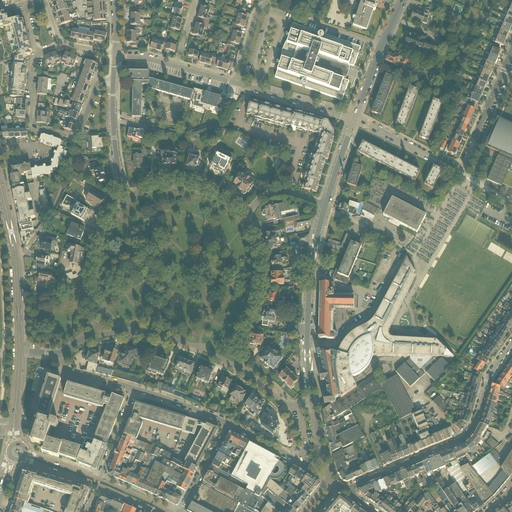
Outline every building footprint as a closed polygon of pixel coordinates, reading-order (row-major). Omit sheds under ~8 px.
[(63,0),(61,0),(52,4),(52,6),(53,6),(54,6),(55,8),(65,5),(63,0)] [(352,18),(352,19),(353,19),(353,20),(355,20),(354,21),(353,26),(367,30),(373,11),(374,11),(375,11),(375,10),(376,10),(376,9),(376,8),(376,7),(375,7),(376,0),(361,0),(356,17),(354,17),(353,17),(353,18),(352,18)] [(179,16),(180,16),(183,7),(181,6),(181,3),(178,2),(175,2),(173,8),(176,8),(174,14),(179,16)] [(55,11),(55,12),(55,14),(56,14),(66,10),(67,10),(65,5),(55,8),(56,11),(55,11)] [(201,6),(199,12),(208,14),(209,11),(212,12),(213,6),(211,6),(207,5),(206,8),(201,6)] [(430,6),(429,8),(424,6),(422,13),(414,10),(414,12),(413,12),(411,17),(412,17),(411,18),(421,22),(426,24),(427,24),(428,21),(427,20),(430,13),(434,14),(435,14),(436,14),(436,13),(434,12),(431,10),(433,7),(430,6)] [(20,21),(20,18),(18,18),(15,9),(9,11),(7,11),(0,12),(0,25),(9,24),(24,21),(23,20),(20,21)] [(67,12),(66,10),(56,14),(57,17),(56,17),(56,18),(57,20),(70,15),(68,12),(67,12)] [(237,20),(246,22),(247,16),(243,15),(244,12),(239,11),(237,10),(235,16),(238,16),(237,20)] [(135,14),(131,14),(131,20),(140,20),(140,17),(143,17),(143,11),(142,11),(137,11),(135,11),(135,14)] [(199,12),(198,18),(202,19),(203,19),(202,22),(208,24),(210,18),(207,18),(208,14),(199,12)] [(181,25),(183,20),(179,19),(179,16),(174,14),(172,13),(170,19),(173,20),(172,23),(181,25)] [(60,26),(71,22),(70,19),(71,18),(70,15),(57,20),(57,22),(58,23),(59,22),(60,26)] [(500,22),(511,27),(511,25),(511,19),(504,16),(503,15),(500,21),(500,22)] [(131,20),(131,25),(135,26),(134,29),(139,29),(142,29),(143,24),(140,23),(140,20),(131,20)] [(240,27),(244,28),(246,22),(237,20),(236,23),(233,22),(232,28),(239,30),(240,27)] [(30,43),(29,39),(28,38),(29,38),(26,28),(25,29),(24,21),(9,24),(16,52),(13,53),(14,58),(27,55),(30,55),(29,51),(32,51),(30,43)] [(196,24),(194,29),(203,32),(204,28),(207,29),(208,24),(202,22),(201,25),(200,25),(196,24)] [(497,28),(501,29),(509,33),(511,27),(500,22),(497,28)] [(175,30),(179,31),(181,25),(172,23),(171,26),(168,25),(167,31),(175,33),(175,30)] [(294,24),(278,70),(275,78),(342,101),(349,81),(344,80),(349,65),(354,67),(361,47),(294,24)] [(131,32),(127,31),(127,37),(136,38),(136,34),(139,34),(139,29),(134,29),(131,28),(131,32)] [(241,39),(242,34),(238,33),(239,30),(232,28),(230,33),(233,34),(232,37),(241,39)] [(194,29),(193,35),(197,36),(196,39),(203,41),(205,36),(202,35),(203,32),(194,29)] [(506,40),(509,33),(501,29),(499,32),(498,32),(497,35),(506,40)] [(406,39),(404,45),(413,48),(412,51),(417,52),(418,49),(423,51),(423,50),(430,53),(431,51),(435,52),(438,53),(440,48),(437,47),(434,45),(434,44),(431,44),(424,42),(425,38),(421,37),(421,36),(421,35),(420,35),(419,35),(418,39),(410,36),(407,34),(406,34),(405,34),(405,35),(404,35),(404,36),(404,37),(404,38),(405,38),(406,39)] [(503,46),(506,40),(497,35),(495,35),(493,42),(494,42),(493,45),(499,47),(500,45),(503,46)] [(150,49),(156,50),(159,41),(159,39),(150,36),(148,44),(151,45),(150,49)] [(132,47),(139,47),(139,41),(136,41),(136,38),(127,37),(127,43),(132,44),(132,47)] [(235,44),(239,45),(241,39),(232,37),(231,40),(228,40),(227,45),(234,47),(235,44)] [(159,41),(156,50),(162,52),(163,47),(166,47),(167,44),(168,41),(162,39),(162,42),(159,41)] [(174,52),(177,43),(174,42),(173,45),(167,44),(166,47),(165,50),(174,52)] [(489,46),(486,52),(489,53),(489,54),(490,55),(498,58),(500,54),(499,53),(500,51),(497,50),(499,47),(493,45),(492,48),(489,46)] [(194,48),(191,47),(188,56),(197,58),(198,56),(199,53),(198,53),(193,51),(194,48)] [(199,62),(205,64),(207,55),(204,54),(205,51),(199,50),(198,53),(199,53),(198,56),(200,57),(199,62)] [(44,57),(46,61),(48,68),(50,67),(51,67),(58,65),(57,64),(61,63),(61,54),(59,54),(59,56),(58,57),(56,52),(44,57)] [(76,60),(78,57),(66,52),(64,56),(63,56),(63,54),(61,54),(61,63),(65,64),(64,65),(71,67),(71,66),(74,67),(76,60)] [(205,64),(210,66),(211,62),(214,63),(217,55),(211,53),(210,56),(207,55),(205,64)] [(386,57),(385,59),(386,61),(395,65),(398,58),(399,56),(395,54),(394,56),(389,54),(388,57),(386,57)] [(13,60),(13,62),(13,64),(12,64),(10,86),(11,86),(10,97),(24,98),(25,86),(26,86),(27,76),(27,71),(28,61),(27,57),(27,55),(14,58),(13,59),(13,60)] [(217,63),(216,67),(222,69),(225,60),(221,59),(222,56),(217,55),(214,63),(217,63)] [(490,55),(487,61),(495,65),(498,58),(490,55)] [(228,70),(229,65),(232,66),(234,60),(228,58),(228,61),(225,60),(222,69),(228,70)] [(94,72),(95,69),(96,67),(97,67),(98,65),(85,60),(81,70),(94,75),(95,74),(95,73),(95,72),(94,72)] [(487,61),(484,68),(492,71),(495,65),(487,61)] [(484,68),(481,74),(489,77),(492,71),(484,68)] [(93,77),(94,77),(94,75),(81,70),(80,73),(79,78),(78,80),(91,85),(91,83),(91,82),(90,82),(92,78),(92,77),(93,77)] [(431,70),(428,77),(435,81),(439,74),(431,70)] [(144,72),(129,71),(128,83),(130,83),(130,82),(133,82),(132,117),(142,117),(142,88),(147,88),(191,101),(193,91),(149,79),(149,72),(144,72)] [(481,74),(479,80),(487,84),(489,77),(481,74)] [(474,79),(472,85),(473,86),(476,87),(484,90),(487,84),(479,80),(478,80),(474,79)] [(87,92),(87,91),(87,90),(88,87),(89,87),(90,87),(91,85),(78,80),(77,83),(75,87),(74,91),(87,95),(88,93),(87,92)] [(384,82),(369,115),(401,130),(416,96),(404,91),(391,121),(389,120),(391,116),(386,113),(383,118),(382,117),(396,87),(384,82)] [(481,97),(484,90),(476,87),(473,86),(472,85),(470,91),(472,92),(471,93),(472,93),(481,97)] [(223,110),(225,100),(226,98),(205,92),(194,88),(193,91),(191,101),(190,102),(193,103),(193,106),(209,111),(210,107),(223,110)] [(87,95),(74,91),(70,101),(83,105),(84,103),(84,102),(83,102),(83,100),(84,100),(85,97),(85,98),(86,97),(86,96),(87,95)] [(459,98),(457,101),(466,105),(468,106),(475,109),(477,103),(478,103),(481,97),(473,93),(470,100),(467,98),(466,101),(459,98)] [(70,103),(64,101),(56,99),(55,101),(54,105),(64,108),(63,109),(70,112),(70,111),(75,113),(79,115),(83,107),(73,104),(72,106),(70,106),(71,105),(70,104),(70,103)] [(262,103),(257,102),(251,100),(246,115),(257,118),(262,103)] [(273,106),(268,105),(262,103),(257,118),(257,120),(268,123),(273,106)] [(433,104),(430,109),(438,113),(441,108),(433,104)] [(284,110),(279,108),(273,106),(268,123),(279,126),(284,110)] [(475,109),(468,106),(465,112),(472,115),(475,109)] [(50,113),(48,113),(49,110),(42,109),(42,113),(38,112),(37,118),(49,119),(50,119),(50,113)] [(430,109),(428,113),(436,118),(438,113),(430,109)] [(60,110),(60,111),(59,114),(60,115),(64,117),(64,116),(77,121),(79,115),(75,113),(70,111),(70,112),(69,114),(60,110)] [(295,113),(289,111),(284,110),(279,126),(290,129),(291,128),(290,128),(295,113)] [(306,115),(301,113),(295,111),(295,113),(290,128),(291,128),(302,131),(302,129),(306,115)] [(470,121),(472,115),(465,112),(463,118),(470,121)] [(428,113),(425,118),(433,123),(436,118),(428,113)] [(317,118),(312,116),(306,115),(302,129),(313,132),(317,118)] [(67,124),(75,127),(77,121),(64,116),(64,117),(63,119),(67,121),(67,124)] [(5,118),(0,118),(0,122),(3,139),(9,138),(10,138),(8,131),(5,118)] [(47,127),(48,124),(49,119),(37,118),(37,123),(41,124),(41,127),(47,127)] [(317,118),(313,132),(319,134),(320,133),(332,137),(334,132),(331,127),(328,121),(322,120),(320,119),(317,118)] [(425,118),(422,123),(425,124),(427,126),(430,127),(431,127),(433,123),(425,118)] [(467,127),(470,121),(463,118),(460,123),(460,124),(467,127)] [(511,125),(510,124),(509,124),(504,122),(505,121),(504,121),(504,122),(499,120),(500,119),(499,119),(499,120),(497,119),(498,118),(497,118),(484,147),(485,147),(500,153),(498,156),(488,180),(487,180),(487,181),(501,187),(501,186),(501,185),(511,189),(511,125)] [(71,135),(73,131),(75,127),(67,124),(57,120),(55,123),(58,124),(64,127),(64,129),(65,129),(63,132),(71,135)] [(458,129),(465,132),(467,127),(460,124),(460,123),(458,122),(455,128),(458,129)] [(127,137),(133,138),(139,140),(139,138),(142,139),(145,132),(138,130),(139,127),(135,126),(134,126),(133,129),(129,128),(127,137)] [(462,138),(465,132),(458,129),(455,135),(462,138)] [(418,131),(414,139),(419,142),(423,134),(418,131)] [(316,144),(316,145),(331,149),(332,143),(333,141),(334,138),(332,137),(320,133),(319,134),(316,144)] [(10,173),(11,176),(11,179),(10,179),(11,184),(12,184),(13,187),(22,185),(20,174),(21,174),(21,176),(24,175),(24,174),(25,173),(27,180),(33,179),(33,177),(35,177),(41,175),(41,177),(44,177),(44,175),(51,173),(54,173),(53,171),(53,168),(56,168),(59,169),(61,162),(63,162),(64,159),(62,159),(65,151),(65,149),(61,147),(63,142),(61,141),(61,140),(54,138),(54,136),(51,135),(51,137),(43,134),(43,135),(41,134),(39,140),(45,142),(44,144),(54,148),(55,147),(57,148),(56,152),(55,152),(50,166),(46,167),(46,165),(33,168),(31,168),(30,163),(11,167),(13,173),(10,173)] [(83,137),(81,141),(89,140),(89,143),(87,143),(88,153),(93,152),(92,149),(96,148),(96,146),(103,146),(103,139),(102,139),(102,134),(96,135),(96,137),(92,137),(92,136),(83,137)] [(423,134),(419,142),(424,144),(428,136),(423,134)] [(460,144),(462,138),(455,135),(453,134),(451,140),(453,141),(460,144)] [(428,136),(424,144),(429,147),(433,139),(428,136)] [(360,141),(358,162),(379,163),(381,142),(360,141)] [(457,149),(460,144),(453,141),(450,146),(457,149)] [(328,160),(329,154),(331,149),(316,145),(316,144),(314,144),(311,155),(326,160),(328,160)] [(446,148),(445,151),(448,152),(451,154),(454,156),(454,155),(455,155),(457,149),(450,146),(447,145),(446,148)] [(219,148),(217,153),(210,167),(215,169),(216,170),(215,170),(216,171),(218,172),(219,172),(219,171),(220,172),(220,171),(222,167),(221,167),(228,152),(219,148)] [(147,161),(143,161),(143,158),(142,158),(142,157),(148,157),(148,150),(142,150),(142,151),(141,151),(142,156),(134,156),(134,161),(132,161),(132,164),(134,164),(134,169),(135,169),(135,170),(139,170),(139,169),(143,169),(142,168),(148,168),(147,161)] [(158,161),(158,163),(160,164),(163,164),(163,166),(176,166),(176,152),(175,152),(175,151),(171,151),(171,152),(161,153),(161,158),(163,158),(163,159),(160,159),(158,161)] [(191,154),(190,157),(187,167),(188,168),(190,169),(190,168),(196,170),(197,168),(198,169),(201,162),(199,161),(200,156),(191,154)] [(322,171),(324,165),(326,160),(311,155),(309,155),(306,166),(322,171)] [(406,160),(399,173),(411,180),(413,174),(418,177),(416,180),(442,194),(448,182),(418,166),(406,160)] [(96,163),(91,164),(90,164),(93,176),(95,175),(97,182),(106,180),(103,168),(98,170),(96,163)] [(354,164),(348,184),(361,188),(367,167),(354,164)] [(319,182),(321,176),(322,171),(306,166),(303,177),(305,177),(319,182)] [(88,183),(87,182),(73,173),(71,176),(87,186),(88,183)] [(253,180),(251,179),(250,179),(246,176),(245,177),(241,175),(235,185),(238,187),(237,188),(241,191),(241,193),(243,195),(245,194),(247,192),(248,193),(255,184),(253,183),(254,181),(253,181),(253,180)] [(316,193),(318,187),(319,182),(305,177),(302,188),(316,193)] [(17,210),(29,208),(28,202),(31,201),(32,200),(31,197),(30,196),(27,196),(24,185),(22,185),(13,187),(13,189),(13,191),(13,193),(17,210)] [(344,192),(353,195),(355,196),(357,191),(363,194),(365,191),(356,188),(347,185),(344,192)] [(99,208),(101,205),(105,199),(105,200),(107,198),(101,195),(101,196),(93,191),(93,190),(92,189),(90,188),(89,190),(88,189),(83,197),(87,200),(86,201),(99,208)] [(48,208),(50,201),(48,202),(45,189),(39,191),(44,214),(45,214),(48,208)] [(80,200),(82,197),(74,191),(72,194),(80,200)] [(68,197),(63,206),(68,209),(72,210),(74,211),(71,215),(82,220),(85,222),(87,218),(86,217),(87,215),(89,215),(91,211),(88,210),(79,205),(80,204),(73,200),(73,199),(69,197),(69,198),(68,197)] [(392,198),(383,215),(390,219),(390,220),(390,221),(390,222),(391,222),(391,223),(392,223),(393,223),(394,223),(395,223),(395,222),(400,224),(417,233),(426,216),(392,198)] [(267,217),(268,221),(276,219),(276,221),(282,219),(279,206),(278,206),(277,205),(273,206),(272,204),(266,205),(266,209),(265,209),(263,211),(264,211),(263,212),(262,213),(262,215),(264,216),(266,216),(266,217),(267,217)] [(353,215),(354,212),(355,208),(341,204),(340,206),(339,206),(338,209),(339,209),(339,210),(353,215)] [(20,229),(20,232),(20,233),(30,231),(33,231),(33,230),(34,230),(31,219),(34,218),(35,217),(34,213),(33,213),(30,213),(29,208),(17,210),(20,227),(20,229)] [(363,210),(361,216),(372,221),(374,216),(363,210)] [(312,225),(314,217),(294,222),(295,229),(312,225)] [(82,231),(83,228),(72,224),(68,235),(81,240),(84,232),(82,231)] [(365,228),(360,240),(346,234),(341,247),(345,249),(344,253),(346,254),(340,269),(337,268),(332,279),(338,281),(341,282),(347,285),(350,278),(348,278),(361,247),(363,248),(370,230),(365,228)] [(269,245),(271,251),(277,249),(277,246),(282,245),(280,238),(282,238),(280,230),(279,231),(279,229),(275,230),(275,232),(269,233),(265,234),(266,241),(267,246),(269,245)] [(22,243),(26,244),(32,236),(31,235),(30,231),(20,233),(22,243)] [(307,243),(309,234),(297,237),(296,234),(294,235),(297,245),(299,245),(304,244),(307,243)] [(43,239),(41,249),(51,250),(52,241),(56,241),(57,237),(46,235),(46,238),(46,240),(43,239)] [(72,266),(73,269),(75,269),(77,267),(80,253),(85,254),(85,249),(79,248),(79,246),(74,245),(74,246),(70,246),(68,253),(72,253),(70,264),(72,264),(72,266)] [(280,254),(275,255),(275,258),(271,259),(271,261),(272,266),(271,266),(272,269),(279,267),(279,265),(282,264),(283,264),(283,265),(284,266),(287,265),(288,263),(288,259),(286,258),(285,256),(288,255),(287,251),(280,253),(280,254)] [(49,257),(37,255),(36,266),(45,267),(46,260),(48,261),(49,257)] [(323,373),(320,374),(319,374),(320,381),(325,380),(328,396),(323,397),(324,405),(334,403),(335,402),(334,398),(340,397),(340,398),(356,387),(351,377),(353,376),(355,376),(356,375),(358,374),(360,373),(361,372),(363,371),(364,369),(366,368),(367,366),(367,365),(368,365),(368,364),(369,363),(369,362),(370,361),(371,359),(371,357),(371,356),(372,355),(410,356),(410,359),(396,372),(410,388),(425,374),(420,369),(421,368),(435,382),(450,367),(440,357),(454,357),(436,340),(398,338),(397,338),(396,338),(395,337),(394,336),(393,336),(392,335),(392,334),(391,333),(391,332),(390,331),(390,330),(390,329),(390,328),(390,327),(391,326),(391,325),(416,274),(406,257),(375,315),(374,316),(373,318),(372,319),(371,321),(370,322),(368,323),(367,324),(365,325),(363,326),(361,327),(359,328),(358,329),(356,330),(354,331),(353,331),(352,332),(351,333),(350,334),(349,335),(348,336),(347,337),(346,338),(345,339),(344,340),(343,341),(342,342),(342,344),(341,345),(340,346),(340,347),(339,349),(338,350),(338,351),(337,353),(337,354),(329,351),(329,349),(319,351),(316,351),(318,358),(320,357),(321,360),(323,373)] [(56,280),(51,274),(50,275),(43,273),(43,272),(40,271),(39,280),(52,282),(53,282),(56,280)] [(282,274),(272,274),(272,280),(272,281),(270,281),(270,285),(272,285),(277,285),(280,285),(284,285),(284,279),(285,279),(286,277),(286,275),(284,274),(282,274)] [(351,296),(335,295),(334,295),(334,283),(328,283),(320,283),(319,283),(319,311),(334,311),(334,308),(354,308),(354,296),(351,296)] [(268,297),(268,302),(282,304),(283,299),(280,298),(280,293),(277,293),(277,291),(274,291),(274,292),(270,292),(270,298),(268,297)] [(511,310),(504,305),(503,307),(507,311),(506,313),(511,317),(511,310)] [(263,321),(262,326),(268,327),(269,322),(275,323),(275,318),(277,318),(278,315),(279,316),(280,312),(281,312),(281,311),(268,309),(268,311),(264,311),(264,316),(262,316),(261,321),(263,321)] [(334,311),(319,311),(318,338),(320,338),(320,339),(334,339),(337,336),(337,331),(333,331),(334,311)] [(505,320),(511,325),(511,317),(506,313),(504,312),(502,314),(506,317),(505,320)] [(511,325),(511,326),(511,325),(505,320),(503,323),(499,320),(497,322),(509,330),(510,328),(511,328),(511,327),(511,325)] [(498,330),(505,335),(506,334),(507,334),(508,333),(508,332),(509,330),(497,322),(495,321),(494,323),(495,324),(499,327),(498,330)] [(299,336),(298,324),(293,324),(288,324),(287,334),(292,335),(299,336)] [(505,336),(505,335),(498,330),(496,332),(492,329),(492,330),(490,328),(488,331),(502,340),(503,338),(504,338),(505,337),(505,336)] [(264,338),(267,339),(268,336),(263,335),(264,333),(256,331),(255,334),(251,333),(250,339),(251,339),(262,341),(262,340),(263,340),(264,338)] [(501,342),(502,340),(488,331),(487,333),(488,334),(493,337),(491,340),(499,345),(499,344),(500,344),(501,343),(501,342)] [(474,339),(481,344),(484,346),(482,349),(484,350),(491,355),(492,354),(493,354),(494,353),(494,352),(495,350),(481,341),(475,337),(474,339)] [(267,342),(267,339),(264,338),(263,340),(262,340),(262,341),(251,339),(250,345),(251,346),(253,347),(254,346),(255,346),(255,345),(260,346),(262,346),(265,348),(266,346),(268,343),(267,342)] [(498,346),(499,345),(491,340),(489,343),(485,340),(483,338),(481,341),(495,350),(496,348),(497,348),(498,347),(498,346)] [(260,360),(265,363),(270,357),(270,356),(273,352),(274,352),(273,351),(274,350),(274,348),(272,347),(270,347),(269,348),(266,346),(265,348),(262,352),(263,353),(260,356),(262,358),(260,360)] [(138,356),(139,351),(135,350),(135,349),(128,347),(126,347),(124,354),(123,354),(122,357),(123,357),(121,362),(124,363),(123,364),(128,366),(129,365),(131,366),(134,357),(136,358),(136,356),(138,356)] [(479,347),(477,350),(475,349),(474,351),(475,352),(488,360),(489,358),(490,358),(491,357),(491,356),(491,355),(484,350),(482,349),(479,347)] [(106,353),(105,352),(103,358),(104,358),(103,361),(113,364),(117,352),(116,351),(117,350),(113,349),(113,350),(107,349),(106,353)] [(87,365),(86,371),(96,373),(98,368),(96,367),(100,354),(94,352),(94,351),(91,350),(90,351),(89,351),(88,357),(84,355),(83,360),(86,361),(88,362),(87,365)] [(270,367),(274,370),(276,368),(277,369),(281,365),(279,363),(283,359),(278,355),(278,356),(273,352),(270,356),(270,357),(265,363),(264,364),(265,364),(264,366),(264,367),(266,368),(267,368),(269,367),(270,367)] [(474,355),(478,358),(477,360),(485,365),(486,364),(486,363),(487,363),(487,362),(486,362),(488,360),(475,352),(474,355)] [(157,374),(164,376),(166,371),(164,370),(167,362),(161,360),(155,358),(153,363),(151,363),(148,373),(156,376),(157,374)] [(177,365),(175,369),(175,370),(182,373),(187,361),(179,358),(178,361),(177,361),(176,365),(177,365)] [(477,360),(476,360),(472,365),(476,368),(480,371),(481,370),(481,371),(483,368),(482,368),(485,365),(477,360)] [(193,367),(194,364),(187,361),(182,373),(186,375),(187,373),(191,375),(194,367),(193,367)] [(98,368),(96,373),(111,377),(113,371),(102,369),(103,364),(99,363),(98,368)] [(201,367),(196,379),(195,382),(200,384),(201,382),(204,383),(209,384),(210,380),(212,380),(213,377),(214,376),(212,375),(214,369),(214,367),(210,366),(209,367),(208,370),(201,367)] [(511,371),(507,368),(503,373),(510,378),(511,375),(511,371)] [(282,381),(291,388),(292,389),(291,388),(298,381),(294,377),(295,376),(286,369),(279,377),(283,380),(282,381)] [(468,373),(467,376),(481,380),(482,375),(479,373),(475,369),(474,369),(472,374),(468,373)] [(500,378),(507,383),(511,378),(510,378),(503,373),(503,374),(502,374),(501,375),(501,376),(500,378)] [(379,384),(378,381),(375,375),(343,397),(334,403),(329,407),(322,411),(324,418),(325,425),(336,417),(349,409),(377,391),(385,391),(386,393),(395,411),(399,420),(416,411),(397,375),(379,384)] [(49,376),(36,418),(40,419),(39,422),(40,424),(36,426),(35,431),(36,432),(33,442),(45,446),(44,452),(59,457),(60,454),(76,460),(76,461),(81,447),(62,442),(61,444),(47,440),(51,428),(57,429),(58,423),(48,420),(50,414),(49,413),(60,379),(49,376)] [(466,379),(468,380),(467,382),(470,383),(479,386),(481,380),(467,376),(466,379)] [(228,390),(231,381),(231,380),(227,378),(227,379),(222,377),(220,382),(217,388),(221,390),(223,387),(228,390)] [(509,384),(507,384),(507,383),(500,378),(499,379),(498,379),(497,380),(497,381),(496,384),(501,386),(504,388),(505,389),(506,388),(508,388),(508,389),(509,388),(509,387),(509,386),(509,384)] [(158,382),(158,383),(157,387),(155,386),(154,389),(161,391),(164,385),(164,384),(158,382)] [(468,391),(477,394),(479,386),(470,383),(468,391)] [(496,384),(493,383),(491,389),(499,391),(501,386),(496,384)] [(112,395),(111,397),(67,384),(64,395),(94,404),(94,405),(102,408),(103,403),(109,405),(105,415),(95,441),(106,446),(107,445),(105,445),(106,443),(115,419),(123,399),(112,395)] [(176,390),(164,385),(161,391),(173,395),(176,390)] [(246,395),(244,394),(245,392),(241,389),(241,387),(238,385),(236,386),(231,394),(231,396),(232,396),(229,400),(236,405),(239,401),(241,402),(246,395)] [(499,392),(499,391),(491,389),(489,395),(497,397),(498,395),(504,397),(505,394),(499,392)] [(187,395),(176,390),(173,395),(185,400),(187,395)] [(475,400),(477,394),(468,391),(467,394),(463,393),(462,396),(464,397),(464,396),(475,400)] [(498,400),(499,401),(502,402),(503,399),(498,398),(497,397),(489,395),(487,401),(496,404),(498,400)] [(462,403),(473,406),(475,400),(464,396),(464,397),(462,403)] [(246,405),(247,406),(245,409),(249,412),(251,409),(258,401),(252,397),(250,397),(248,400),(249,402),(246,405)] [(413,402),(416,409),(424,405),(421,398),(413,402)] [(443,401),(441,399),(435,404),(438,408),(442,405),(441,403),(443,401)] [(261,407),(263,405),(261,404),(258,401),(251,409),(251,410),(249,412),(253,416),(255,413),(258,416),(261,413),(260,412),(260,411),(260,410),(261,410),(262,409),(262,408),(261,407)] [(496,404),(487,401),(486,407),(494,410),(495,407),(501,408),(501,405),(496,404)] [(463,410),(472,412),(473,406),(462,403),(459,402),(458,405),(464,407),(463,410)] [(136,404),(132,415),(133,415),(125,435),(124,434),(123,435),(135,440),(135,439),(137,436),(141,424),(138,423),(140,417),(182,430),(186,419),(136,404)] [(401,423),(414,417),(413,415),(422,411),(424,410),(423,407),(416,411),(410,414),(399,420),(396,422),(402,436),(404,440),(407,439),(401,424),(401,423)] [(486,407),(484,413),(492,416),(492,415),(493,412),(499,414),(500,411),(494,410),(486,407)] [(456,414),(457,414),(470,418),(472,412),(463,410),(462,413),(457,411),(456,414)] [(429,428),(422,411),(413,415),(414,417),(420,431),(417,432),(421,441),(423,440),(428,438),(429,437),(426,429),(429,428)] [(482,419),(491,422),(492,418),(497,420),(498,417),(492,415),(492,416),(484,413),(482,419)] [(467,423),(470,418),(457,414),(456,417),(457,417),(456,420),(458,421),(467,423)] [(266,416),(264,420),(266,421),(262,428),(273,436),(280,426),(278,424),(279,424),(278,423),(277,422),(276,422),(276,423),(269,417),(268,418),(266,416)] [(338,421),(336,417),(325,425),(325,430),(334,427),(339,425),(342,423),(344,422),(346,421),(345,421),(344,418),(338,421)] [(362,434),(361,432),(356,422),(354,418),(353,417),(346,421),(345,421),(346,421),(344,422),(348,431),(343,433),(343,434),(336,437),(328,440),(332,453),(360,439),(361,441),(365,439),(362,434)] [(205,423),(193,420),(186,418),(186,419),(182,430),(182,432),(194,435),(197,426),(202,427),(202,428),(204,429),(186,462),(197,469),(219,428),(218,427),(207,422),(205,423)] [(488,427),(491,422),(482,419),(480,424),(488,427)] [(454,425),(460,432),(464,429),(463,429),(466,425),(467,423),(458,421),(457,423),(454,425)] [(483,440),(488,432),(486,431),(487,428),(488,427),(480,424),(474,434),(482,441),(485,444),(487,442),(485,441),(483,440)] [(325,430),(327,435),(336,432),(341,429),(339,425),(334,427),(325,430)] [(453,433),(451,428),(444,431),(448,439),(452,438),(452,436),(454,435),(453,433)] [(343,434),(343,433),(342,432),(341,429),(336,432),(327,435),(328,440),(336,437),(343,434)] [(236,435),(231,433),(229,434),(225,442),(232,446),(233,444),(231,444),(232,443),(236,435)] [(371,436),(384,466),(392,463),(388,453),(388,452),(383,454),(374,433),(371,434),(371,436)] [(474,435),(470,440),(479,450),(480,448),(481,448),(478,445),(482,441),(474,434),(474,435)] [(130,441),(134,443),(135,443),(136,440),(135,440),(123,435),(121,441),(129,444),(130,441)] [(237,447),(242,438),(236,435),(232,443),(231,444),(233,444),(234,445),(231,451),(232,451),(231,452),(235,454),(238,448),(237,447)] [(400,448),(404,458),(410,455),(407,447),(404,441),(404,440),(402,436),(399,437),(403,447),(400,448)] [(106,446),(95,441),(90,439),(86,438),(84,443),(76,461),(77,461),(77,463),(97,471),(106,446)] [(249,442),(242,438),(237,447),(238,448),(235,454),(241,458),(241,457),(242,456),(241,456),(243,454),(243,453),(244,451),(245,451),(245,450),(244,450),(246,448),(246,447),(247,445),(248,445),(247,445),(249,442)] [(498,445),(490,438),(487,442),(485,444),(492,450),(498,445)] [(132,449),(139,452),(145,455),(146,453),(149,446),(136,440),(135,443),(133,446),(132,449)] [(398,460),(404,458),(400,448),(397,449),(393,440),(390,441),(398,460)] [(465,444),(470,452),(475,448),(477,451),(479,450),(470,440),(465,444)] [(132,449),(133,446),(129,444),(121,441),(119,446),(127,450),(128,447),(132,449)] [(392,463),(398,460),(390,441),(387,442),(391,452),(388,453),(392,463)] [(211,469),(209,472),(230,483),(231,483),(234,485),(238,487),(239,487),(243,490),(244,490),(250,493),(251,494),(252,494),(255,496),(259,498),(260,497),(263,492),(265,488),(266,487),(268,483),(270,479),(271,479),(273,480),(276,480),(278,480),(280,479),(282,477),(284,475),(285,473),(285,470),(284,467),(282,464),(280,463),(278,462),(280,459),(275,456),(256,446),(249,442),(247,445),(248,445),(247,445),(246,447),(246,448),(244,450),(245,450),(245,451),(244,451),(243,453),(243,454),(241,456),(242,456),(241,457),(241,458),(240,459),(240,460),(238,462),(239,462),(238,463),(237,465),(237,466),(235,468),(236,468),(235,469),(235,470),(234,471),(233,473),(233,474),(232,476),(227,474),(219,469),(212,466),(211,469)] [(230,450),(231,451),(234,445),(233,444),(232,446),(225,442),(222,446),(230,450)] [(411,445),(407,447),(410,455),(415,453),(419,452),(423,450),(420,443),(416,445),(412,446),(411,445)] [(469,452),(470,452),(465,444),(459,448),(466,458),(470,462),(472,461),(467,454),(469,453),(469,452)] [(130,454),(131,451),(127,450),(119,446),(117,452),(125,455),(126,452),(130,454)] [(161,450),(149,446),(146,453),(152,455),(137,488),(142,490),(156,462),(161,465),(164,459),(159,456),(161,450)] [(232,451),(231,451),(230,450),(222,446),(219,453),(238,463),(239,462),(238,462),(240,460),(240,459),(241,458),(235,454),(231,452),(232,451)] [(345,450),(333,456),(334,461),(345,457),(356,452),(354,446),(345,450)] [(464,459),(466,458),(459,448),(452,451),(457,461),(460,460),(464,459)] [(130,454),(129,457),(128,459),(127,462),(126,465),(125,467),(124,467),(119,480),(126,483),(134,465),(136,461),(139,452),(132,449),(131,451),(130,454)] [(159,456),(164,459),(194,475),(197,469),(186,462),(167,452),(161,450),(159,456)] [(501,468),(509,478),(511,473),(511,450),(505,461),(501,468)] [(445,453),(439,456),(442,461),(445,467),(451,478),(453,481),(454,483),(455,484),(460,491),(464,488),(463,486),(466,483),(465,483),(467,482),(466,480),(467,480),(462,472),(460,468),(459,465),(457,461),(452,451),(445,453)] [(128,459),(129,457),(125,455),(117,452),(115,457),(123,460),(124,458),(128,459)] [(145,455),(139,452),(136,461),(141,463),(145,455)] [(336,468),(348,463),(348,462),(359,458),(356,452),(345,457),(334,461),(336,468)] [(152,455),(146,453),(145,455),(141,463),(138,470),(131,485),(137,488),(152,455)] [(219,453),(215,459),(223,463),(232,468),(235,470),(235,469),(236,468),(235,468),(237,466),(237,465),(238,463),(219,453)] [(494,496),(509,478),(501,468),(497,464),(495,461),(493,459),(491,456),(489,454),(472,467),(470,464),(469,464),(471,468),(470,468),(494,496)] [(374,471),(379,469),(373,455),(370,456),(372,461),(370,462),(374,471)] [(439,456),(433,458),(428,461),(436,480),(439,478),(437,474),(435,474),(434,472),(445,467),(442,461),(439,456)] [(126,465),(127,462),(123,461),(123,460),(115,457),(113,462),(117,464),(119,465),(121,466),(122,463),(126,465)] [(362,459),(361,458),(358,459),(361,464),(358,465),(363,475),(368,473),(362,459)] [(368,473),(374,471),(370,462),(367,464),(365,458),(362,459),(368,473)] [(188,486),(191,481),(194,475),(164,459),(161,465),(167,468),(164,473),(170,476),(171,477),(188,486)] [(215,459),(212,466),(219,469),(223,463),(215,459)] [(126,483),(131,485),(138,470),(141,463),(136,461),(134,465),(126,483)] [(432,486),(436,484),(437,483),(436,480),(428,461),(422,463),(432,486)] [(113,462),(108,473),(110,476),(114,477),(117,469),(119,465),(117,464),(113,462)] [(156,462),(142,490),(152,494),(153,495),(164,473),(167,468),(161,465),(156,462)] [(336,468),(338,473),(345,470),(349,469),(350,469),(350,468),(348,463),(336,468)] [(432,486),(422,463),(416,466),(419,474),(422,472),(424,478),(421,479),(423,483),(425,488),(432,486)] [(471,468),(469,464),(460,468),(462,472),(467,480),(466,480),(467,482),(465,483),(466,483),(469,489),(472,487),(484,505),(494,496),(470,468),(471,468)] [(121,466),(119,465),(117,469),(114,477),(119,480),(124,467),(121,466)] [(353,480),(363,475),(358,465),(352,468),(350,468),(350,469),(349,469),(349,471),(353,480)] [(291,476),(288,480),(289,481),(292,477),(298,469),(293,466),(289,473),(288,475),(291,476)] [(419,474),(416,466),(411,468),(414,477),(418,485),(423,483),(421,479),(419,474)] [(406,470),(412,486),(415,485),(412,478),(414,477),(411,468),(410,468),(407,470),(406,470)] [(32,491),(34,485),(35,483),(38,472),(26,469),(24,469),(22,475),(20,481),(18,487),(32,491)] [(303,472),(298,469),(289,481),(294,485),(303,472)] [(346,472),(345,470),(338,473),(343,482),(346,483),(353,480),(349,471),(346,472)] [(403,482),(407,490),(413,489),(412,486),(406,470),(400,473),(403,482)] [(35,483),(72,495),(75,484),(38,472),(35,483)] [(209,472),(203,482),(238,501),(244,490),(243,490),(239,487),(238,487),(234,485),(231,483),(230,483),(209,472)] [(306,476),(307,474),(303,472),(294,485),(298,488),(301,483),(306,476)] [(153,495),(159,497),(167,482),(170,476),(164,473),(153,495)] [(403,482),(400,473),(394,475),(399,489),(402,488),(400,483),(403,482)] [(311,477),(307,474),(306,476),(301,483),(298,488),(302,491),(306,486),(311,477)] [(394,475),(388,478),(392,487),(395,486),(396,486),(395,487),(397,491),(400,491),(399,489),(394,475)] [(173,485),(178,487),(185,491),(188,486),(171,477),(170,476),(167,482),(173,484),(173,485)] [(320,481),(311,477),(306,486),(302,491),(301,491),(309,497),(320,484),(320,481)] [(389,488),(392,487),(388,478),(383,480),(388,491),(389,493),(391,492),(389,488)] [(437,483),(441,488),(456,511),(473,511),(465,500),(461,493),(460,491),(455,484),(447,490),(441,478),(439,478),(436,480),(437,483)] [(292,498),(285,493),(286,492),(271,479),(270,479),(268,483),(266,487),(296,511),(302,506),(294,500),(292,498)] [(386,493),(388,491),(383,480),(377,482),(382,493),(385,491),(386,493)] [(164,500),(169,491),(173,485),(173,484),(167,482),(159,497),(164,500)] [(188,511),(231,511),(238,501),(203,482),(192,503),(188,511)] [(372,485),(375,493),(376,493),(379,496),(383,493),(382,493),(377,482),(372,485)] [(466,490),(467,492),(470,496),(479,509),(484,505),(472,487),(469,489),(466,483),(463,486),(464,488),(466,490)] [(80,511),(88,493),(89,489),(75,484),(72,495),(65,511),(80,511)] [(290,484),(288,487),(289,488),(296,493),(298,495),(306,501),(309,497),(301,491),(302,491),(301,490),(299,492),(290,484)] [(164,500),(170,503),(177,489),(178,487),(173,485),(169,491),(169,492),(164,500)] [(375,493),(372,485),(359,490),(359,493),(369,501),(376,494),(375,493)] [(17,493),(30,497),(32,491),(18,487),(17,493)] [(176,506),(178,505),(182,497),(185,491),(178,487),(177,489),(170,503),(171,503),(176,506)] [(296,511),(266,487),(265,488),(263,492),(260,497),(267,504),(275,510),(276,511),(277,511),(296,511)] [(292,498),(296,493),(289,488),(286,492),(285,493),(292,498)] [(402,511),(400,511),(399,511),(408,511),(411,510),(413,508),(415,505),(422,496),(420,493),(418,489),(405,505),(406,506),(402,511)] [(234,508),(232,511),(242,511),(252,494),(251,494),(250,493),(244,490),(240,498),(238,501),(235,506),(234,508)] [(436,511),(434,511),(441,511),(439,508),(428,492),(422,496),(426,502),(429,500),(434,506),(433,507),(436,511)] [(473,511),(475,511),(479,509),(470,496),(467,492),(465,494),(468,498),(465,500),(473,511)] [(17,493),(15,499),(28,504),(30,497),(17,493)] [(379,500),(377,498),(379,496),(376,493),(375,493),(376,494),(369,501),(375,504),(378,500),(379,500)] [(242,511),(260,511),(255,507),(260,498),(259,498),(255,496),(252,494),(242,511)] [(351,511),(356,506),(340,494),(338,495),(323,511),(351,511)] [(298,495),(294,500),(302,506),(306,501),(298,495)] [(379,500),(378,500),(375,504),(380,508),(390,496),(389,495),(388,496),(387,495),(383,499),(381,498),(379,500)] [(394,500),(392,499),(391,498),(391,497),(390,496),(380,508),(385,511),(394,500)] [(426,502),(422,496),(415,505),(420,509),(426,502)] [(277,511),(276,511),(275,510),(267,504),(260,497),(259,498),(260,498),(255,507),(260,511),(277,511)] [(46,511),(47,510),(28,504),(15,499),(13,505),(11,511),(14,511),(46,511)] [(391,511),(399,504),(396,502),(394,500),(385,511),(391,511)] [(108,510),(110,506),(106,504),(103,503),(102,503),(98,501),(96,505),(101,507),(108,510)] [(456,511),(450,503),(448,504),(446,506),(449,511),(456,511)]
